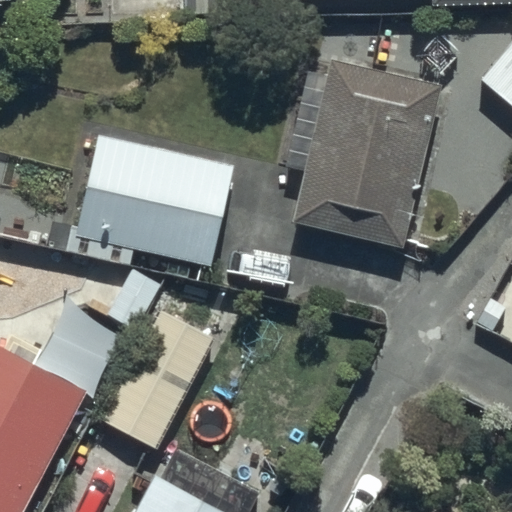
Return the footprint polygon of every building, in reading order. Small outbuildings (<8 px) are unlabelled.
[(291,220),(402,246),(441,81),(327,54),(323,71),(307,67),(284,166),(303,170),(291,220)] [(210,264),(232,163),(97,130),(75,224),(70,223),(64,248),(130,264),(134,245),(210,264)] [(101,415),(157,445),(214,339),(158,309),(101,415)] [(0,511),(20,511),(87,386),(0,340),(0,511)] [(133,511),(247,511),(260,489),(177,445),(162,473),(156,470),(133,511)]
